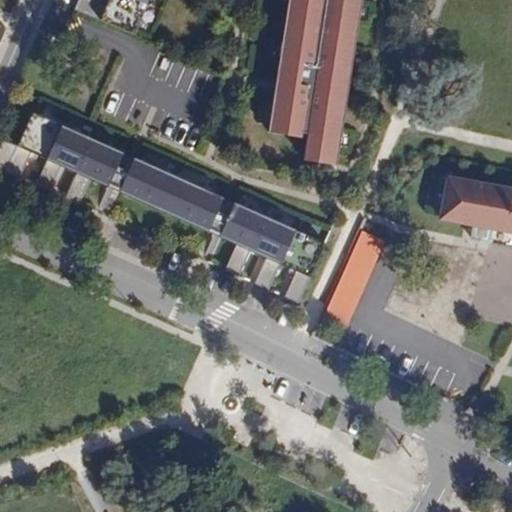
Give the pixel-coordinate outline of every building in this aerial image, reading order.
[(148,0),(108,0),(106,6),(91,0),(77,0),(74,9),(134,35),(148,0)] [(288,0),(276,81),(281,81),(279,90),(274,90),(268,131),(301,136),(301,132),(307,133),(305,149),(318,150),(316,161),(336,164),(345,102),(337,101),(339,86),(348,87),(361,0),(288,0)] [(345,102),(348,87),(339,86),(337,101),(345,102)] [(14,144),(0,138),(0,169),(19,178),(31,152),(47,160),(35,185),(49,191),(61,166),(77,173),(65,198),(79,205),(90,179),(108,187),(123,152),(29,110),(14,144)] [(123,152),(108,187),(119,192),(134,157),(123,152)] [(223,196),(134,157),(119,192),(208,231),(223,196)] [(511,186),(457,177),(446,176),(438,219),(472,225),(470,239),(490,243),(492,229),(511,232),(511,186)] [(235,201),(223,196),(208,231),(220,235),(235,201)] [(299,301),(326,241),(235,201),(220,235),(237,243),(225,269),(239,275),(250,249),(267,256),(255,282),(269,288),(280,262),(297,269),(286,295),(299,301)] [(348,327),(388,241),(363,230),(324,316),(348,327)]
